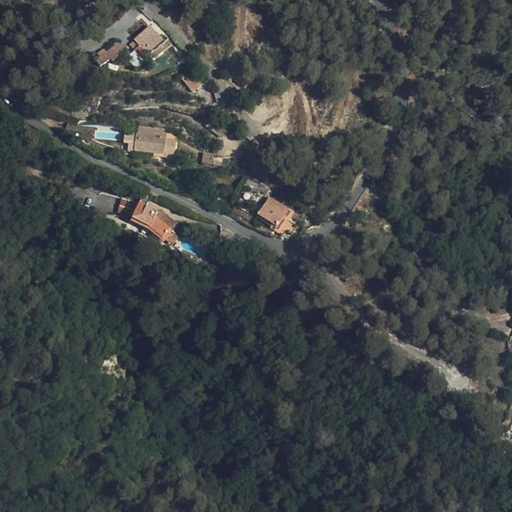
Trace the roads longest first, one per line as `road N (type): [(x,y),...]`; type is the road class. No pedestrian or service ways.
road 1 (residential): [(305,246),(376,334),(418,351),(458,388),(466,384),(440,317),(449,307),(511,333)]
road 2 (unclassified): [(0,88),(57,132),(285,248),(305,246)]
road 3 (unclassified): [(305,246),(344,217),(401,120),(403,81),(376,0)]
road 4 (residential): [(151,0),(263,138)]
